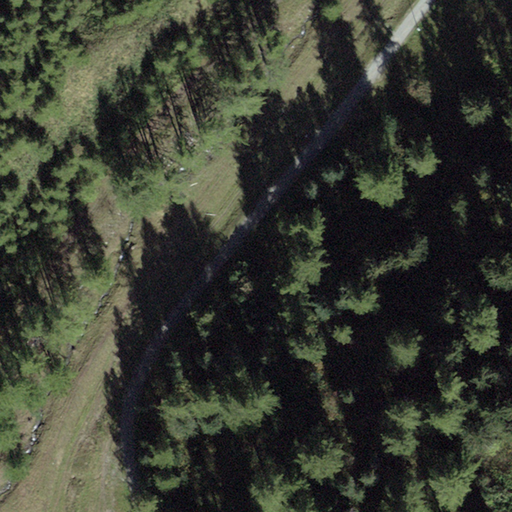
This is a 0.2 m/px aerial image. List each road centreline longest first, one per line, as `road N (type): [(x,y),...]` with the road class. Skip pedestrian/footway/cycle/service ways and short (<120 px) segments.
road 1 (track): [(430,0),(149,354),(130,407),(141,511)]
road 2 (track): [(27,295),(161,119),(276,0)]
